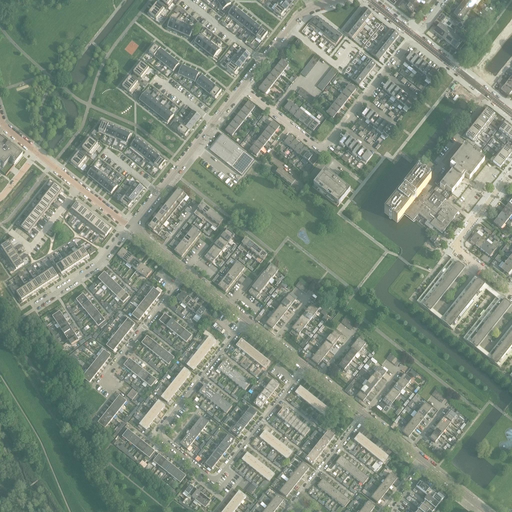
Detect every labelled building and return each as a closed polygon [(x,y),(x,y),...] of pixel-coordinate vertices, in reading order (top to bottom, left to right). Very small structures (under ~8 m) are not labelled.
[(219,5),(219,6),(222,11),(231,4),(227,0),(226,0),(220,5),(219,5)] [(277,5),(278,6),(285,12),(289,7),(281,0),(277,5)] [(417,7),(419,5),(412,0),(411,0),(409,4),(420,12),(421,10),(417,7)] [(473,11),(477,6),(475,4),(469,0),(466,0),(463,4),(463,3),(471,10),(473,11)] [(459,9),(466,15),(471,10),(463,3),(463,4),(459,9)] [(157,4),(153,9),(161,15),(160,15),(161,16),(161,15),(165,10),(157,4)] [(420,12),(409,4),(406,8),(413,13),(414,11),(418,14),(420,12)] [(278,6),(274,11),(281,17),(285,12),(278,6)] [(234,7),(228,16),(233,20),(239,11),(234,7)] [(153,9),(149,14),(157,20),(160,15),(161,15),(153,9)] [(364,9),(361,13),(368,19),(370,21),(370,20),(374,16),(364,9)] [(462,21),(466,15),(459,9),(458,9),(459,9),(455,15),(454,14),(454,15),(462,21)] [(239,11),(233,20),(237,24),(244,15),(239,11)] [(361,13),(358,17),(365,23),(368,19),(361,13)] [(244,15),(237,24),(242,27),(243,27),(243,26),(249,19),(244,15)] [(358,17),(354,21),(364,28),(367,24),(365,23),(358,17)] [(313,19),(309,23),(312,25),(310,27),(314,31),(315,31),(316,29),(322,21),(318,18),(315,21),(313,19)] [(171,19),(167,28),(173,30),(177,22),(177,21),(171,19)] [(177,22),(173,30),(179,33),(183,23),(184,22),(178,19),(177,21),(177,22)] [(249,19),(243,26),(243,27),(247,30),(253,23),(249,19)] [(322,21),(316,29),(320,32),(326,24),(322,21)] [(354,21),(351,25),(361,32),(364,28),(354,21)] [(183,23),(179,33),(184,35),(189,25),(183,23)] [(253,23),(247,30),(252,34),(258,26),(253,23)] [(320,32),(318,34),(322,37),(330,28),(326,24),(320,32)] [(439,26),(437,29),(434,32),(435,32),(440,36),(446,29),(441,24),(440,24),(439,26)] [(189,25),(184,35),(190,38),(194,28),(189,25)] [(351,25),(348,29),(357,36),(361,32),(351,25)] [(258,26),(252,34),(257,38),(263,30),(258,26)] [(445,41),(451,33),(453,31),(447,27),(446,29),(440,36),(440,37),(440,36),(445,40),(445,41)] [(330,28),(322,37),(326,40),(334,31),(330,28)] [(348,29),(344,33),(349,37),(354,41),(357,36),(348,29)] [(390,29),(386,33),(396,41),(399,36),(390,29)] [(263,30),(257,38),(262,42),(268,34),(263,30)] [(334,31),(326,40),(330,43),(338,34),(334,31)] [(202,33),(195,43),(199,47),(206,39),(207,38),(207,37),(202,33)] [(386,33),(383,37),(392,45),(396,41),(386,33)] [(451,33),(445,41),(446,41),(451,45),(450,45),(451,45),(457,37),(451,33)] [(338,34),(330,43),(335,47),(342,37),(338,34)] [(383,37),(380,41),(389,49),(392,45),(383,37)] [(462,48),(466,43),(463,41),(462,42),(457,37),(451,45),(456,49),(456,50),(457,49),(459,51),(462,48)] [(206,39),(199,47),(204,51),(210,43),(206,39)] [(210,43),(204,51),(209,54),(216,46),(217,45),(216,45),(212,41),(211,41),(210,43)] [(377,45),(378,47),(379,47),(386,53),(389,49),(380,41),(377,45)] [(155,45),(149,53),(154,57),(160,49),(155,45)] [(216,46),(209,54),(214,58),(221,50),(216,46)] [(376,51),(375,51),(383,57),(386,53),(379,47),(378,47),(376,51)] [(160,49),(154,57),(159,61),(165,53),(160,49)] [(374,49),(370,54),(379,61),(383,57),(375,51),(376,51),(374,49)] [(239,54),(239,55),(246,61),(250,56),(243,50),(239,54)] [(165,53),(159,61),(164,64),(170,57),(165,53)] [(411,64),(417,57),(412,53),(406,61),(411,64)] [(234,59),(235,60),(235,59),(243,65),(246,61),(239,55),(239,54),(238,54),(234,59)] [(170,57),(164,64),(168,68),(174,61),(170,57)] [(415,68),(421,60),(417,57),(411,64),(415,68)] [(367,58),(363,62),(372,70),(376,66),(367,58)] [(231,64),(239,70),(243,65),(235,59),(235,60),(231,64)] [(282,60),(278,65),(285,70),(289,66),(282,60)] [(418,73),(425,63),(421,60),(415,68),(419,71),(417,73),(418,73)] [(174,61),(168,68),(173,72),(179,64),(174,61)] [(363,62),(360,66),(369,74),(372,70),(363,62)] [(141,63),(138,68),(146,75),(150,70),(141,63)] [(230,63),(226,68),(235,75),(239,70),(231,64),(230,63)] [(422,76),(429,67),(425,63),(418,73),(422,76)] [(278,65),(274,70),(281,75),(285,70),(278,65)] [(182,66),(178,75),(184,78),(188,69),(182,66)] [(360,66),(357,70),(366,78),(369,74),(360,66)] [(426,80),(434,70),(429,67),(422,76),(424,75),(427,77),(426,79),(426,80)] [(138,68),(134,73),(142,80),(146,75),(138,68)] [(184,78),(190,80),(194,71),(188,69),(184,78)] [(274,70),(271,75),(277,80),(281,75),(274,70)] [(357,70),(353,74),(363,82),(366,78),(357,70)] [(430,83),(438,74),(434,70),(426,80),(430,83)] [(194,71),(190,80),(195,83),(199,74),(194,71)] [(353,74),(350,79),(359,86),(363,82),(353,74)] [(271,75),(267,80),(273,85),(277,80),(271,75)] [(202,76),(196,84),(201,88),(207,80),(202,77),(202,76)] [(130,77),(126,82),(136,90),(139,85),(140,85),(130,77)] [(137,80),(136,81),(140,85),(139,85),(144,89),(146,86),(143,84),(141,82),(138,80),(137,80)] [(207,80),(201,88),(206,92),(212,84),(207,80)] [(267,80),(263,84),(269,90),(273,85),(267,80)] [(126,82),(122,87),(132,94),(136,90),(126,82)] [(386,95),(394,85),(389,82),(382,92),(386,95)] [(212,84),(206,92),(211,95),(217,88),(212,84)] [(263,84),(259,89),(266,95),(269,90),(263,84)] [(350,84),(346,89),(352,95),(356,90),(350,84)] [(390,98),(398,89),(394,85),(386,95),(390,98)] [(511,91),(505,85),(501,90),(508,96),(511,91)] [(217,88),(211,95),(215,99),(222,92),(217,88)] [(352,95),(346,89),(342,94),(349,99),(352,95)] [(396,100),(402,92),(398,89),(390,98),(391,99),(392,97),(396,100)] [(399,105),(406,96),(402,92),(396,100),(400,103),(399,105)] [(145,93),(139,100),(144,104),(150,97),(145,93)] [(349,99),(342,94),(338,99),(345,104),(349,99)] [(405,107),(411,99),(406,96),(399,105),(403,109),(405,107)] [(150,97),(144,104),(149,108),(155,101),(150,97)] [(345,104),(338,99),(334,104),(341,109),(345,104)] [(409,110),(415,103),(411,99),(405,107),(409,110)] [(155,101),(149,108),(154,112),(160,104),(155,101)] [(249,102),(245,107),(251,112),(255,107),(249,102)] [(285,108),(289,112),(295,106),(290,102),(285,108)] [(160,104),(154,112),(158,116),(164,108),(160,104)] [(341,109),(334,104),(330,109),(337,114),(341,109)] [(295,106),(289,112),(294,116),(300,110),(295,106)] [(245,107),(241,112),(248,117),(251,112),(245,107)] [(164,108),(158,116),(163,119),(169,112),(164,108)] [(337,114),(330,109),(327,113),(333,119),(337,114)] [(366,120),(372,112),(368,109),(362,116),(366,120)] [(487,109),(484,113),(493,120),(496,116),(494,115),(495,114),(492,111),(491,112),(487,109)] [(300,110),(294,116),(299,120),(304,113),(300,110)] [(169,112),(163,119),(168,123),(174,116),(169,112)] [(193,112),(189,117),(197,123),(201,118),(193,112)] [(241,112),(237,117),(244,122),(248,117),(241,112)] [(369,125),(377,115),(372,112),(366,120),(370,123),(369,125)] [(304,113),(299,120),(304,124),(309,117),(304,113)] [(484,113),(481,117),(490,124),(493,120),(484,113)] [(373,128),(381,119),(377,115),(369,125),(373,128)] [(189,117),(185,121),(193,128),(197,123),(189,117)] [(237,117),(233,121),(240,127),(244,122),(237,117)] [(309,117),(304,124),(309,128),(314,121),(309,117)] [(481,117),(478,120),(487,128),(487,127),(490,124),(481,117)] [(378,132),(385,122),(381,119),(373,128),(378,132)] [(478,120),(475,124),(483,131),(485,132),(488,128),(487,127),(487,128),(478,120)] [(185,121),(182,126),(189,132),(193,128),(185,121)] [(233,121),(229,126),(236,132),(240,127),(233,121)] [(314,121),(309,128),(314,132),(319,125),(314,121)] [(273,122),(269,127),(276,132),(280,127),(273,122)] [(382,135),(390,126),(385,122),(378,132),(382,135)] [(103,123),(98,133),(104,135),(109,125),(103,123)] [(505,123),(498,131),(502,135),(509,126),(505,123)] [(475,124),(472,128),(480,134),(483,131),(475,124)] [(109,125),(104,135),(106,136),(110,138),(114,128),(109,125)] [(182,126),(178,131),(185,137),(189,132),(182,126)] [(229,126),(227,129),(225,131),(232,137),(234,134),(236,132),(229,126)] [(386,139),(394,129),(390,126),(382,135),(386,139)] [(511,128),(509,126),(502,135),(506,138),(511,130),(511,128)] [(276,132),(269,127),(265,131),(272,137),(276,132)] [(114,128),(110,138),(115,140),(116,139),(120,130),(114,128)] [(472,128),(469,131),(477,138),(480,134),(472,128)] [(120,130),(116,139),(121,141),(125,132),(120,130)] [(272,137),(265,131),(262,136),(268,141),(272,137)] [(469,131),(466,135),(475,143),(478,139),(477,138),(469,131)] [(121,141),(120,143),(126,146),(131,135),(125,132),(121,141)] [(255,161),(239,148),(222,135),(210,151),(242,176),(255,161)] [(344,148),(351,139),(347,135),(339,145),(344,148)] [(268,141),(262,136),(258,141),(264,146),(268,141)] [(284,143),(289,147),(295,140),(290,136),(284,143)] [(90,139),(86,143),(96,151),(100,146),(90,139)] [(137,139),(129,149),(134,153),(142,143),(137,139)] [(348,151),(355,142),(351,139),(344,148),(345,146),(349,149),(348,151)] [(21,157),(11,149),(10,150),(6,147),(7,146),(0,140),(0,170),(6,176),(5,176),(6,176),(21,157)] [(299,144),(295,140),(289,147),(294,151),(299,144)] [(264,146),(258,141),(254,146),(261,151),(264,146)] [(352,155),(360,145),(355,142),(348,151),(352,155)] [(86,143),(82,148),(92,156),(96,151),(86,143)] [(142,143),(134,153),(139,156),(146,147),(142,143)] [(304,148),(299,144),(294,151),(299,154),(304,148)] [(358,156),(364,149),(360,145),(352,155),(356,158),(358,156)] [(453,161),(442,174),(435,184),(438,186),(440,187),(444,191),(446,189),(446,190),(452,194),(454,191),(455,191),(458,188),(457,187),(462,181),(462,182),(464,180),(462,178),(464,175),(469,180),(472,177),(473,177),(475,174),(475,173),(480,167),(480,168),(483,164),(482,164),(485,161),(480,157),(474,152),(465,145),(463,148),(462,148),(459,151),(460,152),(455,158),(455,157),(452,161),(453,161)] [(499,149),(500,150),(500,149),(510,157),(511,153),(511,152),(503,145),(499,149)] [(261,151),(254,146),(252,148),(250,151),(257,156),(261,151)] [(146,147),(139,156),(144,160),(145,158),(151,151),(146,147)] [(309,152),(304,148),(299,154),(304,158),(309,152)] [(361,162),(368,152),(364,149),(358,156),(362,160),(360,161),(361,162)] [(500,150),(497,153),(507,160),(510,157),(500,149),(500,150)] [(151,151),(145,158),(150,162),(156,154),(151,151)] [(309,162),(314,155),(309,152),(304,158),(309,162)] [(365,165),(373,156),(368,152),(361,162),(365,165)] [(79,153),(75,158),(83,164),(83,163),(87,159),(79,153)] [(494,157),(496,159),(496,158),(504,164),(507,160),(497,153),(494,157)] [(150,162),(148,164),(153,168),(155,166),(154,166),(161,158),(156,154),(150,162)] [(313,166),(319,159),(314,155),(309,162),(313,166)] [(75,158),(71,162),(81,170),(85,165),(83,163),(83,164),(75,158)] [(161,158),(154,166),(155,166),(159,170),(165,162),(161,158)] [(496,159),(493,162),(500,168),(504,164),(496,158),(496,159)] [(95,166),(87,175),(92,179),(98,172),(99,172),(100,170),(95,166)] [(295,181),(280,169),(276,174),(291,186),(295,181)] [(459,212),(445,201),(446,200),(436,192),(433,196),(423,189),(430,180),(431,181),(431,180),(418,170),(419,171),(385,213),(385,212),(384,213),(397,223),(398,222),(397,222),(404,213),(414,221),(420,213),(429,220),(425,225),(429,227),(431,224),(442,234),(454,219),(454,218),(459,212)] [(350,191),(325,171),(318,180),(312,187),(338,207),(350,191)] [(98,172),(92,179),(97,183),(103,175),(99,172),(98,172)] [(103,175),(97,183),(102,187),(108,179),(103,175)] [(108,179),(102,187),(106,191),(112,183),(108,179)] [(112,183),(106,191),(111,194),(118,186),(113,182),(112,183)] [(132,187),(140,194),(144,189),(135,182),(132,187)] [(50,188),(49,188),(51,189),(59,195),(63,191),(53,183),(50,188)] [(127,191),(129,193),(136,199),(140,194),(132,187),(131,186),(127,191)] [(48,193),(56,199),(59,195),(51,189),(48,193)] [(187,196),(179,189),(175,194),(184,201),(187,196)] [(47,192),(44,197),(52,203),(56,199),(48,193),(47,192)] [(125,197),(133,203),(136,199),(129,193),(125,197)] [(184,201),(175,194),(172,198),(180,205),(184,201)] [(123,196),(119,201),(129,208),(133,203),(125,197),(123,196)] [(41,201),(40,201),(49,208),(49,207),(52,203),(44,197),(41,201)] [(180,205),(172,198),(168,202),(177,209),(180,205)] [(40,201),(37,205),(46,212),(49,208),(50,208),(49,207),(49,208),(40,201),(41,201),(40,200),(40,201)] [(77,202),(70,212),(74,215),(82,206),(77,202)] [(177,209),(168,202),(165,206),(173,213),(177,209)] [(198,217),(206,207),(202,204),(194,214),(198,217)] [(37,205),(33,209),(43,217),(46,212),(37,205)] [(82,206),(74,215),(78,219),(86,209),(82,206)] [(173,213),(165,206),(162,211),(170,217),(173,213)] [(204,219),(211,211),(206,207),(198,217),(203,221),(204,219)] [(511,213),(505,208),(501,213),(509,219),(511,215),(511,213)] [(33,209),(30,213),(39,221),(43,217),(33,209)] [(86,209),(78,219),(83,222),(90,212),(86,209)] [(170,217),(162,211),(158,215),(167,221),(170,217)] [(208,223),(215,214),(211,211),(204,219),(208,223)] [(90,212),(83,222),(87,225),(94,216),(90,212)] [(30,213),(27,217),(29,219),(28,219),(36,225),(39,221),(30,213)] [(501,213),(498,218),(505,224),(509,219),(501,213)] [(213,226),(219,218),(215,214),(208,223),(213,226)] [(167,221),(158,215),(155,219),(163,226),(167,221)] [(94,216),(87,225),(91,229),(99,219),(94,216)] [(217,229),(223,221),(219,218),(213,226),(217,229)] [(501,229),(505,224),(498,218),(494,223),(501,229)] [(28,219),(25,223),(33,229),(36,225),(28,219)] [(99,219),(91,229),(95,232),(103,223),(99,219)] [(163,226),(155,219),(152,223),(160,230),(163,226)] [(23,221),(19,225),(29,233),(33,229),(25,223),(23,221)] [(103,223),(95,232),(99,235),(107,226),(103,223)] [(160,230),(152,223),(148,228),(158,236),(162,231),(160,230)] [(107,226),(99,235),(104,239),(112,230),(107,226)] [(201,233),(192,226),(189,230),(190,231),(198,237),(201,233)] [(235,236),(227,230),(224,234),(232,240),(235,236)] [(198,237),(190,231),(187,235),(195,241),(198,237)] [(232,240),(224,234),(221,238),(228,244),(232,240)] [(470,241),(475,245),(481,238),(476,234),(470,241)] [(195,241),(187,235),(184,239),(192,245),(195,241)] [(228,244),(221,238),(218,242),(225,248),(228,244)] [(481,238),(475,245),(480,249),(486,242),(481,238)] [(192,245),(184,239),(181,243),(188,249),(192,245)] [(242,253),(244,251),(250,242),(246,239),(238,249),(242,253)] [(9,242),(0,247),(0,249),(2,253),(12,247),(9,242)] [(225,248),(218,242),(215,246),(222,252),(225,248)] [(248,254),(255,246),(250,242),(244,251),(248,254)] [(486,242),(480,249),(485,253),(491,246),(486,242)] [(188,249),(181,243),(178,247),(185,253),(188,249)] [(83,246),(78,249),(85,260),(89,256),(86,251),(84,248),(83,246)] [(222,252),(215,246),(211,250),(219,256),(222,252)] [(252,258),(259,249),(255,246),(248,254),(252,258)] [(491,246),(485,253),(490,257),(496,250),(491,246)] [(12,247),(2,253),(5,258),(15,251),(12,247)] [(185,253),(178,247),(174,251),(182,257),(185,253)] [(77,249),(73,252),(74,252),(73,252),(80,263),(85,260),(78,249),(78,250),(77,249)] [(122,259),(128,253),(123,249),(117,255),(122,259)] [(256,261),(263,253),(259,249),(252,258),(256,261)] [(219,256),(211,250),(208,254),(216,260),(219,256)] [(15,251),(5,258),(8,262),(18,256),(15,251)] [(69,255),(69,256),(70,258),(70,257),(76,265),(80,263),(73,252),(69,255)] [(127,263),(132,256),(128,253),(122,259),(127,263)] [(261,264),(267,256),(263,253),(256,261),(261,264)] [(216,260),(208,254),(205,258),(212,264),(216,260)] [(18,256),(8,262),(11,267),(21,260),(18,256)] [(132,267),(137,260),(132,256),(127,263),(132,267)] [(66,260),(71,268),(76,265),(70,257),(70,258),(66,260)] [(64,258),(60,261),(67,271),(71,268),(66,260),(65,258),(64,258)] [(462,320),(468,312),(475,304),(481,295),(486,290),(488,287),(477,278),(474,281),(466,291),(463,294),(461,297),(453,308),(450,311),(448,314),(444,319),(442,318),(432,310),(465,269),(459,264),(452,258),(445,266),(439,275),(432,283),(425,291),(419,299),(418,301),(417,302),(453,331),(455,328),(456,328),(462,320)] [(21,260),(11,267),(14,271),(24,265),(21,260)] [(137,271),(142,264),(137,260),(132,267),(137,271)] [(60,261),(55,265),(62,275),(67,271),(60,261)] [(245,268),(238,262),(234,266),(242,272),(245,268)] [(142,275),(147,268),(142,264),(137,271),(142,275)] [(511,270),(511,269),(505,264),(501,269),(508,275),(511,270)] [(279,271),(271,265),(268,269),(275,275),(279,271)] [(242,272),(234,266),(231,270),(239,276),(242,272)] [(146,278),(152,272),(147,268),(142,275),(146,278)] [(49,272),(48,272),(54,280),(58,277),(53,269),(49,272)] [(239,276),(231,270),(230,269),(226,273),(228,275),(235,280),(239,276)] [(275,275),(268,269),(265,273),(272,279),(275,275)] [(47,270),(43,273),(49,283),(54,280),(48,272),(49,272),(47,270)] [(43,273),(38,276),(45,286),(49,283),(43,273)] [(101,282),(108,276),(105,273),(98,279),(101,282)] [(272,279),(265,273),(262,277),(269,283),(272,279)] [(235,280),(228,275),(225,278),(232,284),(235,280)] [(34,279),(33,279),(35,281),(40,289),(45,286),(38,276),(34,279)] [(105,285),(111,279),(108,276),(101,282),(105,285)] [(232,284),(225,278),(223,277),(220,281),(221,282),(229,288),(232,284)] [(269,283),(262,277),(258,281),(266,287),(269,283)] [(108,288),(114,282),(111,279),(105,285),(108,288)] [(30,284),(36,292),(40,289),(35,281),(30,284)] [(266,287),(258,281),(255,285),(263,291),(266,287)] [(29,282),(25,285),(31,295),(36,292),(30,284),(29,282)] [(111,291),(117,285),(114,282),(108,288),(111,291)] [(229,288),(221,282),(218,286),(226,292),(229,288)] [(25,285),(20,288),(27,298),(31,295),(25,285)] [(114,294),(120,288),(117,285),(111,291),(114,294)] [(263,291),(255,285),(252,289),(260,295),(263,291)] [(20,288),(15,291),(22,302),(24,301),(24,300),(27,298),(20,288)] [(117,297),(123,291),(120,288),(114,294),(117,297)] [(161,294),(154,289),(151,292),(158,298),(161,294)] [(260,295),(252,289),(249,293),(258,300),(261,296),(260,295)] [(120,300),(126,294),(123,291),(117,297),(120,300)] [(158,298),(151,292),(148,295),(155,301),(158,298)] [(182,303),(187,296),(182,293),(180,295),(179,294),(176,298),(177,299),(182,303)] [(79,304),(86,298),(83,294),(76,300),(79,304)] [(123,303),(129,297),(126,294),(120,300),(123,303)] [(155,301),(148,295),(146,299),(153,304),(155,301)] [(296,300),(289,295),(285,300),(292,305),(296,300)] [(500,368),(508,357),(511,352),(511,328),(508,334),(509,336),(501,346),(499,345),(495,351),(496,352),(492,357),(479,347),(511,306),(505,301),(499,295),(463,339),(500,368)] [(187,307),(192,300),(187,296),(182,303),(187,307)] [(82,307),(89,301),(86,298),(79,304),(82,307)] [(153,304),(146,299),(143,302),(150,308),(153,304)] [(192,311),(197,304),(192,300),(187,307),(192,311)] [(292,305),(285,300),(281,305),(288,310),(292,305)] [(85,310),(92,304),(89,301),(82,307),(85,310)] [(150,308),(143,302),(140,305),(147,311),(150,308)] [(321,308),(314,302),(311,305),(318,311),(321,308)] [(87,313),(94,308),(92,304),(85,310),(87,313)] [(196,315),(202,308),(197,304),(192,311),(196,315)] [(147,311),(140,305),(138,309),(145,314),(147,311)] [(288,310),(281,305),(278,309),(284,315),(288,310)] [(318,311),(311,305),(308,309),(315,314),(318,311)] [(90,317),(97,311),(94,308),(87,313),(90,317)] [(201,318),(206,312),(202,308),(196,315),(201,318)] [(145,314),(138,309),(135,312),(142,318),(145,314)] [(284,315),(278,309),(274,314),(280,320),(284,315)] [(315,314),(308,309),(306,312),(313,318),(315,314)] [(93,320),(100,314),(97,311),(90,317),(93,320)] [(55,320),(63,315),(60,312),(53,317),(55,320)] [(142,318),(135,312),(132,316),(139,321),(142,318)] [(206,322),(211,316),(206,312),(201,318),(206,322)] [(313,318),(306,312),(303,315),(310,321),(313,318)] [(96,323),(103,318),(100,314),(93,320),(96,323)] [(163,324),(169,317),(165,314),(159,321),(163,324)] [(280,320),(274,314),(270,319),(277,324),(280,320)] [(57,324),(65,319),(63,315),(55,320),(57,324)] [(310,321),(303,315),(300,319),(307,324),(310,321)] [(166,327),(172,320),(169,317),(163,324),(166,327)] [(99,326),(105,321),(103,318),(96,323),(99,327),(99,326)] [(57,324),(55,326),(57,329),(60,328),(67,323),(65,319),(57,324)] [(135,325),(128,319),(125,322),(132,328),(135,325)] [(277,324),(270,319),(266,324),(268,325),(272,329),(273,329),(277,324)] [(307,324),(300,319),(298,322),(305,328),(307,324)] [(170,330),(175,323),(172,320),(166,327),(170,330)] [(132,328),(125,322),(123,326),(130,331),(132,328)] [(305,328),(298,322),(295,326),(302,331),(305,328)] [(62,331),(70,326),(67,323),(60,328),(62,331)] [(173,332),(179,325),(175,323),(170,330),(173,332)] [(176,335),(182,328),(179,325),(173,332),(176,335)] [(65,335),(72,330),(70,326),(62,331),(65,335)] [(130,331),(123,326),(120,329),(127,335),(130,331)] [(302,331),(295,326),(292,329),(295,331),(294,333),(296,334),(297,333),(299,335),(302,331)] [(180,338),(185,331),(182,328),(176,335),(180,338)] [(127,335),(120,329),(117,332),(124,338),(127,335)] [(67,338),(74,333),(72,330),(65,335),(67,338)] [(183,340),(189,333),(185,331),(180,338),(183,340)] [(341,337),(335,331),(331,336),(337,341),(341,337)] [(124,338),(117,332),(115,336),(122,341),(124,338)] [(69,342),(77,337),(74,333),(67,338),(69,342)] [(192,339),(191,338),(192,336),(189,333),(183,340),(187,343),(189,341),(190,342),(192,339)] [(122,341),(115,336),(112,339),(119,345),(122,341)] [(337,341),(331,336),(327,341),(334,346),(337,341)] [(72,346),(79,341),(77,337),(69,342),(72,346)] [(145,347),(151,340),(147,337),(142,344),(145,347)] [(217,342),(210,337),(206,342),(213,347),(217,342)] [(359,338),(356,342),(363,347),(366,344),(363,341),(359,338)] [(119,345),(112,339),(109,343),(116,348),(119,345)] [(334,346),(327,341),(325,339),(321,344),(323,346),(330,351),(334,346)] [(148,349),(154,342),(151,340),(145,347),(148,349)] [(241,350),(246,344),(242,340),(236,346),(241,350)] [(152,352),(157,345),(154,342),(148,349),(152,352)] [(213,347),(206,342),(202,346),(209,352),(213,347)] [(356,342),(354,345),(361,351),(363,347),(356,342)] [(116,348),(109,343),(106,346),(114,352),(116,348)] [(246,354),(251,347),(246,344),(241,350),(246,354)] [(155,355),(161,348),(157,345),(152,352),(155,355)] [(354,345),(351,348),(358,354),(361,351),(354,345)] [(209,352),(202,346),(198,351),(205,356),(209,352)] [(330,351),(323,346),(319,350),(326,356),(330,351)] [(251,358),(256,351),(251,347),(246,354),(251,358)] [(111,356),(104,351),(105,350),(102,348),(99,352),(101,354),(108,360),(111,356)] [(159,357),(164,350),(161,348),(155,355),(159,357)] [(351,348),(348,352),(355,357),(358,354),(351,348)] [(162,360),(168,353),(164,350),(159,357),(162,360)] [(326,356),(319,350),(315,355),(322,361),(326,356)] [(205,356),(198,351),(195,356),(201,361),(205,356)] [(256,362),(261,355),(256,351),(251,358),(256,362)] [(355,357),(348,352),(346,355),(353,361),(355,357)] [(165,363),(171,356),(168,353),(162,360),(165,363)] [(108,360),(101,354),(99,357),(106,363),(108,360)] [(260,366),(266,359),(261,355),(256,362),(260,366)] [(322,361),(315,355),(311,360),(317,365),(318,366),(322,361)] [(353,361),(346,355),(343,358),(350,364),(353,361)] [(169,365),(174,358),(171,356),(165,363),(169,365)] [(201,361),(195,356),(191,361),(197,366),(201,361)] [(106,363),(99,357),(96,361),(103,366),(106,363)] [(350,364),(343,358),(340,362),(347,367),(350,364)] [(127,369),(133,362),(129,359),(124,366),(127,369)] [(265,369),(270,363),(266,359),(260,366),(265,369)] [(103,366),(96,361),(93,364),(100,370),(103,366)] [(197,366),(191,361),(187,366),(193,371),(197,366)] [(131,371),(136,364),(133,362),(127,369),(131,371)] [(221,372),(227,365),(223,362),(218,369),(221,372)] [(347,367),(340,362),(337,365),(344,371),(347,367)] [(100,370),(93,364),(91,368),(98,373),(100,370)] [(134,374),(140,367),(136,364),(131,371),(134,374)] [(225,375),(230,368),(227,365),(221,372),(225,375)] [(137,377),(143,370),(140,367),(134,374),(137,377)] [(380,367),(376,372),(383,378),(387,373),(380,367)] [(98,373),(91,368),(88,371),(95,377),(98,373)] [(228,377),(234,370),(230,368),(225,375),(228,377)] [(191,374),(184,369),(180,374),(187,379),(191,374)] [(141,380),(146,373),(143,370),(137,377),(141,380)] [(237,373),(234,370),(228,377),(231,380),(237,373)] [(95,377),(88,371),(85,374),(92,380),(95,377)] [(383,378),(376,372),(372,377),(379,382),(383,378)] [(144,382),(150,375),(146,373),(141,380),(144,382)] [(240,376),(237,373),(231,380),(235,383),(240,376)] [(92,380),(85,374),(83,378),(90,383),(92,380)] [(187,379),(180,374),(177,378),(183,384),(187,379)] [(404,374),(402,378),(409,383),(412,380),(404,374)] [(148,385),(153,378),(150,375),(144,382),(148,385)] [(244,379),(240,376),(235,383),(238,386),(244,379)] [(379,382),(372,377),(368,382),(375,387),(379,382)] [(153,378),(148,385),(151,388),(154,384),(155,384),(157,382),(156,381),(157,381),(153,378)] [(183,384),(177,378),(173,383),(179,389),(183,384)] [(402,378),(399,381),(406,387),(409,383),(402,378)] [(247,381),(244,379),(238,386),(241,388),(247,381)] [(279,385),(273,380),(269,385),(276,390),(279,385)] [(251,384),(247,381),(241,388),(245,391),(251,384)] [(399,381),(396,385),(403,390),(406,387),(399,381)] [(375,387),(368,382),(365,387),(371,392),(375,387)] [(179,389),(173,383),(169,388),(176,393),(179,389)] [(199,392),(203,395),(209,388),(205,385),(199,392)] [(276,390),(269,385),(265,389),(272,395),(276,390)] [(396,385),(394,388),(401,393),(403,390),(396,385)] [(295,393),(300,397),(305,391),(301,387),(295,393)] [(371,392),(365,387),(361,391),(367,397),(371,392)] [(176,393),(169,388),(165,393),(172,398),(176,393)] [(212,391),(209,388),(203,395),(206,398),(212,391)] [(394,388),(391,391),(398,397),(401,393),(394,388)] [(272,395),(265,389),(261,394),(268,400),(272,395)] [(215,393),(212,391),(206,398),(210,401),(215,393)] [(310,394),(305,391),(300,397),(305,401),(310,394)] [(367,397),(361,391),(357,396),(363,402),(367,397)] [(391,391),(388,395),(395,400),(398,397),(391,391)] [(172,398),(165,393),(161,398),(168,403),(172,398)] [(219,396),(215,393),(210,401),(213,403),(219,396)] [(268,400),(261,394),(257,399),(264,404),(268,400)] [(315,398),(310,394),(305,401),(310,405),(315,398)] [(388,395),(386,398),(393,404),(395,400),(388,395)] [(127,402),(120,396),(117,399),(124,405),(127,402)] [(222,399),(219,396),(213,403),(216,406),(222,399)] [(320,402),(315,398),(310,405),(314,409),(320,402)] [(383,401),(390,407),(393,404),(386,398),(383,401)] [(124,405),(117,399),(114,403),(121,408),(124,405)] [(225,402),(222,399),(216,406),(220,409),(225,402)] [(264,404),(257,399),(253,404),(260,409),(264,404)] [(159,401),(155,406),(161,411),(165,406),(159,401)] [(229,404),(225,402),(220,409),(223,411),(229,404)] [(325,406),(320,402),(314,409),(319,413),(325,406)] [(121,408),(114,403),(112,406),(119,412),(121,408)] [(232,407),(229,404),(223,411),(227,414),(232,407)] [(425,404),(421,408),(428,414),(432,409),(425,404)] [(119,412),(112,406),(109,410),(116,415),(119,412)] [(161,411),(155,406),(151,411),(158,416),(161,411)] [(330,410),(325,406),(319,413),(324,416),(330,410)] [(257,413),(251,408),(247,412),(253,418),(257,413)] [(428,414),(421,408),(418,413),(424,419),(428,414)] [(278,416),(281,418),(287,411),(283,409),(278,416)] [(116,415),(109,410),(106,413),(113,419),(116,415)] [(450,410),(447,414),(454,420),(457,416),(450,410)] [(158,416),(151,411),(147,415),(154,421),(158,416)] [(287,411),(281,418),(284,421),(290,414),(287,411)] [(253,418),(247,412),(243,417),(250,423),(253,418)] [(113,419),(106,413),(104,416),(111,422),(113,419)] [(424,419),(418,413),(414,418),(420,423),(424,419)] [(290,414),(284,421),(288,424),(293,417),(290,414)] [(447,414),(444,417),(451,423),(454,420),(447,414)] [(154,421),(147,415),(143,420),(150,426),(154,421)] [(111,422),(104,416),(101,420),(108,425),(111,422)] [(202,417),(199,421),(206,426),(209,423),(202,417)] [(250,423),(243,417),(239,422),(246,427),(250,423)] [(293,417),(288,424),(291,426),(297,419),(293,417)] [(444,417),(442,421),(449,426),(451,423),(444,417)] [(420,423),(414,418),(410,423),(417,428),(420,423)] [(297,419),(291,426),(294,429),(300,422),(297,419)] [(108,425),(101,420),(98,423),(105,429),(108,425)] [(150,426),(143,420),(139,425),(140,426),(139,427),(142,429),(143,428),(146,430),(150,426)] [(199,421),(197,424),(204,430),(206,426),(199,421)] [(442,421),(439,424),(446,430),(449,426),(442,421)] [(246,427),(239,422),(235,427),(242,432),(246,427)] [(300,422),(294,429),(298,432),(303,425),(300,422)] [(417,428),(410,423),(406,428),(413,433),(417,428)] [(197,424),(194,427),(201,433),(204,430),(197,424)] [(439,424),(436,427),(443,433),(446,430),(439,424)] [(303,425),(298,432),(301,434),(307,427),(303,425)] [(194,427),(191,431),(198,436),(201,433),(194,427)] [(242,432),(235,427),(231,432),(238,437),(242,432)] [(307,427),(301,434),(305,437),(310,430),(307,427)] [(436,427),(434,431),(441,436),(443,433),(436,427)] [(413,433),(406,428),(402,433),(409,438),(413,433)] [(121,436),(126,440),(131,433),(126,429),(121,436)] [(191,431),(189,434),(196,440),(198,436),(191,431)] [(265,431),(260,438),(263,441),(269,434),(265,431)] [(328,431),(325,436),(331,441),(335,436),(328,431)] [(434,431),(431,434),(438,440),(441,436),(434,431)] [(135,436),(131,433),(126,440),(129,443),(135,436)] [(189,434),(186,437),(193,443),(196,440),(189,434)] [(269,434),(263,441),(267,443),(272,436),(269,434)] [(354,440),(359,444),(364,438),(360,434),(354,440)] [(428,438),(435,443),(438,440),(431,434),(428,438)] [(229,435),(225,440),(231,445),(235,441),(229,435)] [(138,438),(135,436),(129,443),(133,445),(138,438)] [(272,436),(267,443),(270,446),(276,439),(272,436)] [(331,441),(325,436),(321,441),(327,446),(331,441)] [(186,437),(183,441),(190,446),(193,443),(186,437)] [(142,441),(138,438),(133,445),(136,448),(142,441)] [(369,442),(364,438),(359,444),(364,448),(369,442)] [(276,439),(270,446),(273,449),(279,442),(276,439)] [(231,445),(225,440),(221,445),(227,450),(231,445)] [(145,444),(142,441),(136,448),(139,451),(145,444)] [(180,444),(187,450),(190,446),(183,441),(180,444)] [(327,446),(321,441),(317,446),(324,451),(327,446)] [(279,442),(273,449),(277,451),(282,444),(279,442)] [(374,445),(369,442),(364,448),(369,452),(374,445)] [(148,446),(145,444),(139,451),(143,453),(148,446)] [(282,444),(277,451),(280,454),(286,447),(282,444)] [(227,450),(221,445),(217,450),(224,455),(227,450)] [(379,449),(374,445),(369,452),(374,456),(379,449)] [(152,449),(148,446),(143,453),(146,456),(152,449)] [(324,451),(317,446),(313,450),(320,456),(324,451)] [(286,447),(280,454),(283,457),(289,450),(286,447)] [(155,452),(152,449),(146,456),(149,459),(155,452)] [(384,453),(379,449),(374,456),(378,460),(384,453)] [(224,455),(217,450),(213,455),(220,460),(224,455)] [(289,450),(283,457),(287,460),(292,452),(289,450)] [(320,456),(313,450),(309,455),(316,460),(320,456)] [(242,460),(245,463),(251,456),(248,453),(242,460)] [(389,457),(384,453),(378,460),(383,464),(389,457)] [(159,455),(153,462),(157,465),(163,458),(159,455)] [(220,460),(213,455),(209,459),(216,465),(220,460)] [(316,460),(309,455),(305,460),(312,465),(316,460)] [(251,456),(245,463),(249,466),(254,459),(251,456)] [(336,463),(339,466),(345,459),(341,456),(336,463)] [(166,460),(163,458),(157,465),(160,467),(166,460)] [(216,465),(209,459),(205,464),(212,470),(216,465)] [(254,459),(249,466),(252,468),(258,461),(254,459)] [(348,462),(345,459),(339,466),(343,469),(348,462)] [(166,460),(160,467),(164,470),(169,463),(166,460)] [(258,461),(252,468),(255,471),(261,464),(258,461)] [(352,465),(348,462),(343,469),(346,472),(352,465)] [(173,466),(169,463),(164,470),(167,473),(173,466)] [(309,469),(303,463),(299,468),(306,473),(309,469)] [(261,464),(255,471),(259,474),(264,467),(261,464)] [(355,467),(352,465),(346,472),(349,474),(355,467)] [(176,468),(173,466),(167,473),(170,475),(176,468)] [(264,467),(259,474),(262,476),(268,469),(264,467)] [(355,467),(349,474),(353,477),(358,470),(355,467)] [(179,471),(176,468),(170,475),(174,478),(179,471)] [(306,473),(299,468),(295,473),(302,478),(306,473)] [(266,479),(271,472),(268,469),(262,476),(261,478),(264,481),(266,479)] [(358,470),(353,477),(356,480),(362,473),(358,470)] [(183,474),(179,471),(174,478),(177,481),(183,474)] [(271,472),(266,479),(269,482),(275,475),(271,472)] [(302,478),(295,473),(291,478),(298,483),(302,478)] [(362,473),(356,480),(360,482),(365,475),(362,473)] [(183,474),(177,481),(181,484),(186,476),(183,474)] [(391,474),(387,479),(393,484),(397,479),(391,474)] [(365,475),(360,482),(363,485),(369,478),(365,475)] [(298,483),(291,478),(287,483),(294,488),(298,483)] [(317,486),(321,489),(327,482),(323,479),(317,486)] [(393,484),(387,479),(383,484),(390,489),(393,484)] [(327,482),(321,489),(324,492),(330,485),(327,482)] [(431,491),(420,482),(416,487),(428,496),(431,491)] [(294,488),(287,483),(284,487),(290,493),(294,488)] [(251,495),(257,488),(251,484),(246,491),(251,495)] [(390,489),(383,484),(379,488),(386,494),(390,489)] [(185,492),(189,495),(194,488),(191,485),(185,492)] [(330,485),(324,492),(328,495),(333,488),(330,485)] [(290,493),(284,487),(280,492),(286,498),(290,493)] [(194,488),(189,495),(192,498),(198,491),(194,488)] [(333,488),(328,495),(331,497),(337,490),(333,488)] [(386,494),(379,488),(375,493),(382,498),(386,494)] [(337,490),(331,497),(334,500),(340,493),(337,490)] [(198,491),(192,498),(195,500),(201,493),(198,491)] [(239,491),(237,495),(244,500),(246,497),(239,491)] [(443,500),(431,491),(428,496),(439,505),(443,500)] [(201,493),(195,500),(193,503),(197,506),(199,503),(204,496),(201,493)] [(340,493),(334,500),(338,503),(343,496),(340,493)] [(382,498),(375,493),(371,498),(378,503),(382,498)] [(237,495),(234,498),(241,504),(244,500),(237,495)] [(284,501),(277,495),(273,500),(280,506),(284,501)] [(204,496),(199,503),(202,506),(208,499),(204,496)] [(343,496),(338,503),(341,505),(347,498),(343,496)] [(439,505),(428,496),(425,500),(436,509),(439,505)] [(234,498),(231,502),(238,507),(241,504),(234,498)] [(347,498),(341,505),(345,508),(350,501),(347,498)] [(208,499),(202,506),(206,508),(211,501),(208,499)] [(280,506),(273,500),(269,505),(276,510),(280,506)] [(433,511),(436,509),(425,500),(426,501),(423,505),(422,504),(421,504),(431,511),(433,511)] [(238,507),(231,502),(229,505),(236,511),(238,507)] [(369,502),(365,507),(371,511),(375,507),(369,502)]
